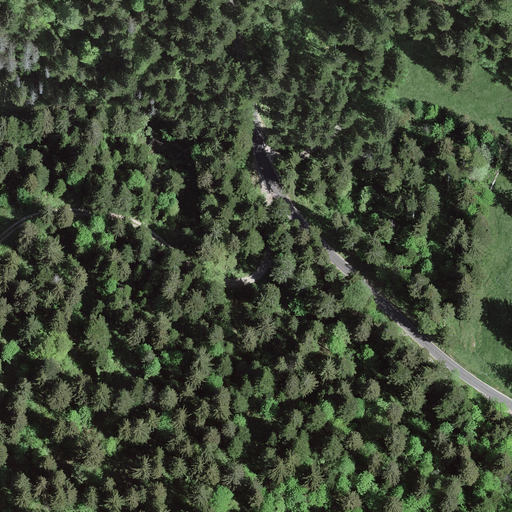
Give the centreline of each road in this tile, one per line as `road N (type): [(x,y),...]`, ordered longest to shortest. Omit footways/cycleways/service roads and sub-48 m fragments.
road 1 (unclassified): [(238,0),(256,135),(275,203),(416,335),(511,406)]
road 2 (track): [(0,241),(38,218),(82,213),(135,223),(196,269),(238,284),(263,272),(275,253),(275,203)]
